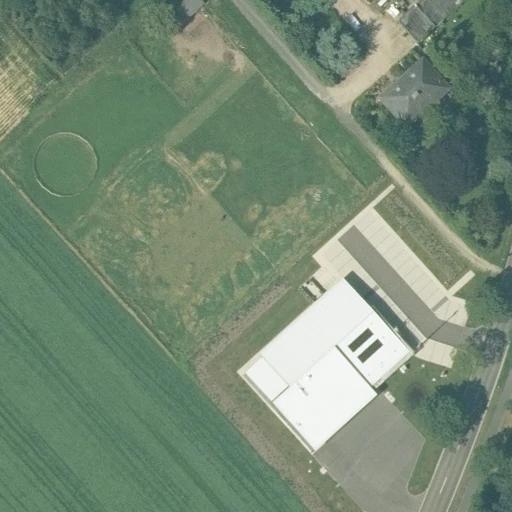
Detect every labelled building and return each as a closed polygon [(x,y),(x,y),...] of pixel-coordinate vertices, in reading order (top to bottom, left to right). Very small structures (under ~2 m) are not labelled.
[(174,0),(166,8),(174,16),(192,0),(174,0)] [(408,0),(414,7),(435,29),(466,0),(408,0)] [(414,7),(397,23),(417,45),(435,29),(414,7)] [(422,62),(380,100),(405,128),(447,91),(422,62)] [(259,360),(243,375),(315,454),(376,399),(368,391),(408,355),(341,281),(257,358),(259,360)]
